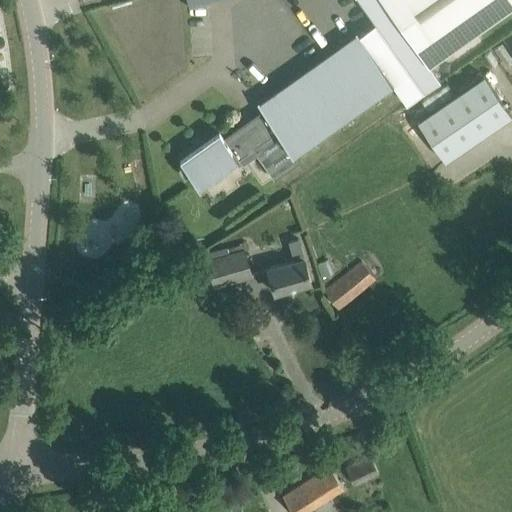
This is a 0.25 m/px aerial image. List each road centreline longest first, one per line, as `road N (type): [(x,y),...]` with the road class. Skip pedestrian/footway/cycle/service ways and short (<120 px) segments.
road 1 (unclassified): [(10,475),(165,457),(306,422),(380,390),(511,305)]
road 2 (tertiary): [(10,475),(23,410),(41,167)]
road 3 (tertiary): [(41,167),(39,51),(27,0)]
